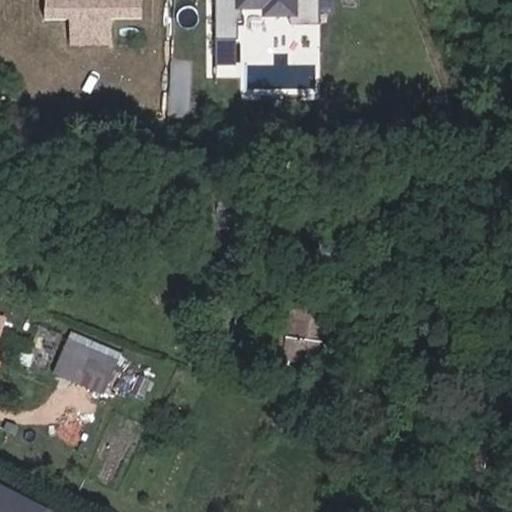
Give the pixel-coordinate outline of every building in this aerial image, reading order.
[(142,16),(141,0),(46,0),(47,16),(69,16),(69,41),(112,41),(112,16),(142,16)] [(202,0),(203,81),(239,81),(239,10),(261,10),(261,17),(290,17),(290,26),(319,26),(318,0),(202,0)] [(244,217),(248,189),(232,187),(228,215),(244,217)] [(261,219),(265,191),(248,189),(244,217),(261,219)] [(320,363),(327,304),(293,299),(287,340),(285,358),(285,359),(320,363)] [(256,341),(264,312),(260,311),(254,310),(240,307),(233,335),(256,341)] [(285,358),(287,340),(278,339),(276,357),(285,358)] [(73,382),(88,349),(69,341),(55,374),(73,382)] [(101,393),(115,361),(88,349),(73,382),(101,393)] [(15,362),(16,352),(4,350),(2,360),(15,362)] [(46,511),(0,488),(0,511),(46,511)] [(162,511),(165,511),(172,495),(161,490),(153,507),(162,511)]
